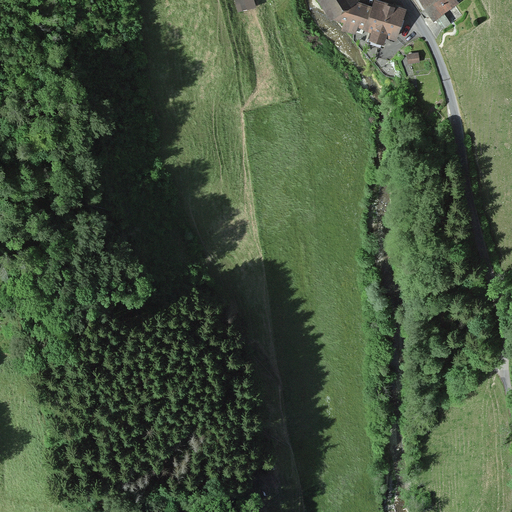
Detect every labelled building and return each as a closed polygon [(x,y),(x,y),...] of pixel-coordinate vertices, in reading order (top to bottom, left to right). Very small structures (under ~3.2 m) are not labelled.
[(254,0),(234,0),(239,11),(257,5),(254,0)] [(321,0),(330,14),(331,13),(352,0),(321,0)] [(359,0),(352,0),(331,13),(344,19),(342,26),(355,31),(358,24),(364,26),(364,25),(371,5),(359,0)] [(387,0),(372,0),(371,5),(364,25),(373,28),(370,35),(383,39),(385,34),(396,37),(406,7),(387,0)] [(457,0),(456,0),(424,0),(434,15),(457,0)] [(418,52),(408,53),(409,62),(419,61),(418,52)]
